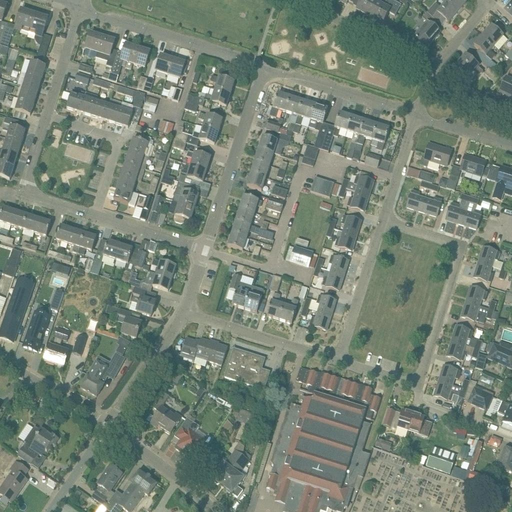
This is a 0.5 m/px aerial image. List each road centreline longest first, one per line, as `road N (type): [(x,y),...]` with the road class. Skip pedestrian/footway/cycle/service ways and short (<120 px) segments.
road 1 (residential): [(417,386),(462,246),(382,220)]
road 2 (residential): [(262,67),(78,8)]
road 3 (residential): [(203,249),(262,67)]
road 4 (residential): [(94,217),(19,194),(45,114)]
road 5 (residential): [(416,115),(262,67)]
road 6 (residential): [(337,361),(186,313)]
road 7 (residential): [(94,217),(115,145),(45,114)]
road 8 (residential): [(337,361),(382,220)]
road 9 (residential): [(431,69),(301,0)]
road 10 (residential): [(109,424),(186,313)]
road 11 (residential): [(109,424),(0,363)]
road 12 (residential): [(511,440),(415,403),(417,386)]
